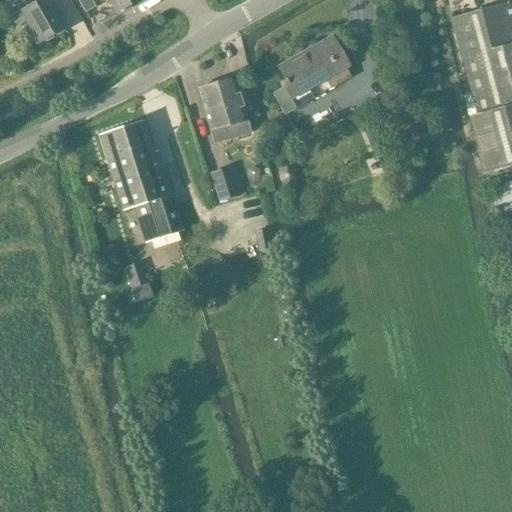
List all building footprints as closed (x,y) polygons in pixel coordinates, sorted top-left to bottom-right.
[(15,0),(18,6),(8,12),(18,28),(28,22),(39,42),(64,27),(48,0),(41,0),(32,6),(28,0),(15,0)] [(109,0),(116,13),(138,0),(109,0)] [(450,19),(463,65),(476,114),(467,117),(483,175),(511,167),(511,19),(507,2),(505,2),(506,4),(450,19)] [(301,53),(281,65),(277,67),(285,81),(278,84),(281,89),(283,88),(272,94),(284,116),(295,109),(314,99),(309,90),(348,68),(333,42),(304,58),(301,53)] [(234,79),(198,89),(210,130),(226,126),(229,136),(249,131),(234,79)] [(145,242),(182,230),(158,153),(153,155),(143,123),(99,137),(123,211),(134,208),(145,242)] [(390,158),(379,163),(384,175),(395,170),(390,158)] [(258,170),(252,167),(247,170),(247,177),(252,180),(258,177),(258,170)] [(283,168),(277,173),(279,183),(286,185),(288,186),(295,179),(293,170),(284,167),(283,168)] [(210,175),(219,202),(238,196),(229,169),(210,175)] [(81,209),(90,206),(85,191),(75,194),(81,209)] [(271,230),(254,233),(258,253),(274,250),(271,230)] [(141,263),(123,269),(130,290),(148,283),(141,263)] [(112,280),(106,278),(102,282),(103,288),(109,290),(113,286),(112,280)]
